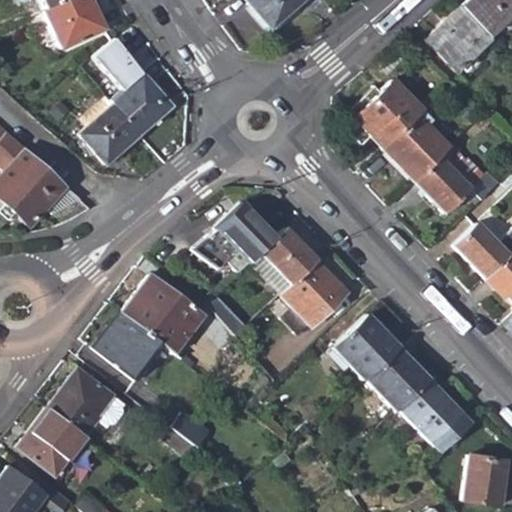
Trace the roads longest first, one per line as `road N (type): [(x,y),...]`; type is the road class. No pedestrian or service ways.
road 1 (tertiary): [(285,145),(511,390)]
road 2 (residential): [(0,108),(132,224)]
road 3 (residential): [(278,96),(395,0)]
road 4 (tertiary): [(132,224),(230,148)]
road 5 (residential): [(230,99),(158,0)]
